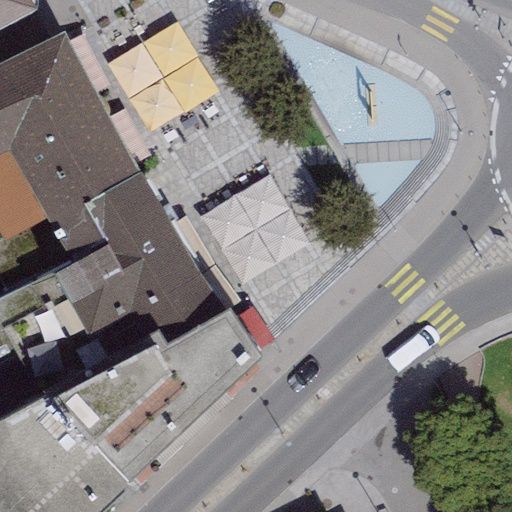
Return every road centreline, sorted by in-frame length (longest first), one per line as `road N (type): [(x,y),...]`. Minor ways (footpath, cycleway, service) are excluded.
road 1 (primary): [(511,179),(161,511)]
road 2 (primary): [(352,396),(436,328),(511,285)]
road 3 (primary): [(226,511),(352,396)]
road 4 (residential): [(398,0),(491,64),(511,104)]
road 5 (residential): [(419,511),(352,396)]
